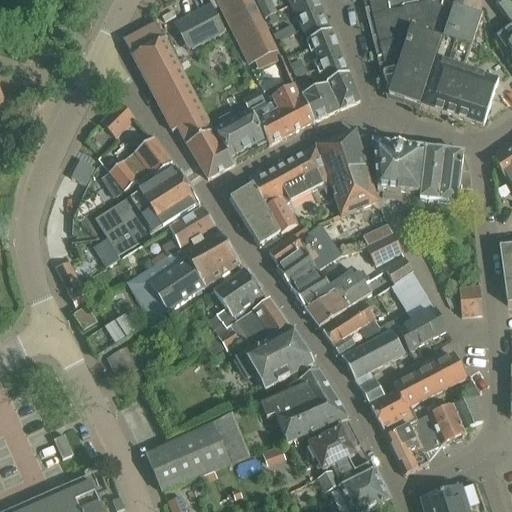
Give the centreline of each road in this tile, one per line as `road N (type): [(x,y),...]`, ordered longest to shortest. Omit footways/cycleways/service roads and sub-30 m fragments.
road 1 (residential): [(202,196),(323,360),(394,493)]
road 2 (residential): [(55,333),(25,241),(61,132),(102,54)]
road 3 (residential): [(498,359),(484,145)]
road 4 (residential): [(143,511),(55,333)]
road 5 (residential): [(202,196),(259,162),(375,114)]
road 6 (residential): [(498,359),(469,347),(389,218)]
road 7 (residential): [(102,54),(202,196)]
road 8 (residential): [(375,114),(331,0)]
